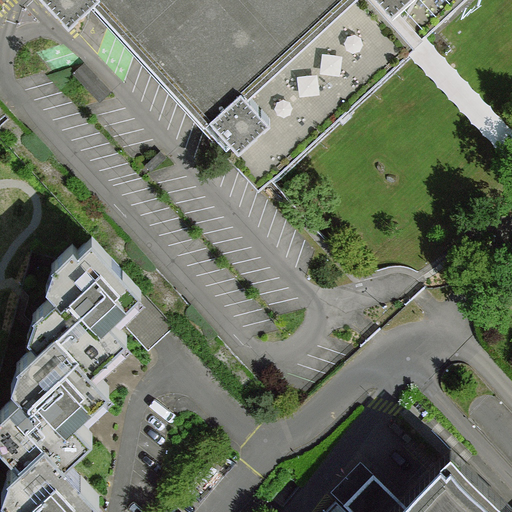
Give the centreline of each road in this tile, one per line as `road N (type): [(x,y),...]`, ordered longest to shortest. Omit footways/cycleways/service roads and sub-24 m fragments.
road 1 (residential): [(299,511),(364,433),(408,362)]
road 2 (residential): [(408,362),(511,475)]
